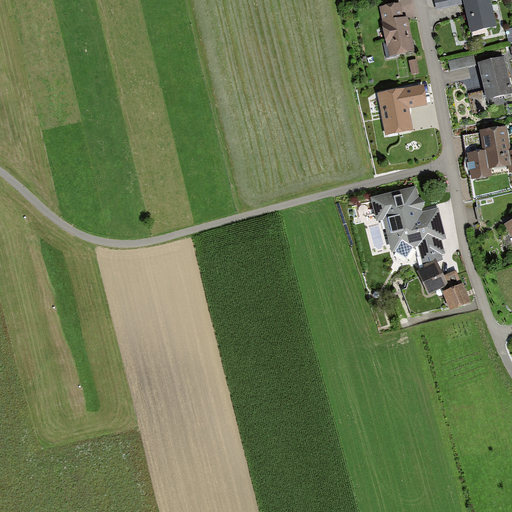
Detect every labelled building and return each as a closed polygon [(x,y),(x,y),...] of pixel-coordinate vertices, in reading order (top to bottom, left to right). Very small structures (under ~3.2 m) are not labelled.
[(433,0),(436,10),(463,4),(462,0),(433,0)] [(497,27),(490,0),(462,0),(463,4),(466,16),(470,33),(497,27)] [(400,2),(379,6),(384,27),(383,28),(386,44),(384,44),(387,59),(397,56),(397,55),(415,51),(408,16),(403,17),(400,2)] [(474,55),(448,61),(451,71),(476,65),(474,55)] [(511,92),(511,86),(505,56),(478,62),(485,91),(486,97),(487,99),(511,92)] [(417,60),(409,61),(412,76),(420,74),(417,60)] [(424,84),(377,93),(385,135),(413,130),(409,108),(428,105),(424,84)] [(483,91),(483,89),(468,93),(473,112),(487,109),(485,97),(486,97),(485,91),(483,91)] [(507,127),(479,132),(480,134),(463,137),(466,157),(465,162),(464,168),(467,174),(470,178),(474,198),(502,192),(497,169),(509,167),(510,174),(511,173),(511,151),(511,152),(507,127)] [(416,187),(371,199),(377,224),(383,222),(392,255),(396,254),(407,260),(413,249),(418,247),(423,266),(436,260),(438,263),(444,260),(442,256),(446,255),(443,241),(447,240),(439,209),(423,213),(422,210),(425,204),(419,199),(416,187)] [(493,204),(477,207),(480,222),(496,219),(493,204)] [(425,270),(417,274),(418,278),(409,282),(405,297),(412,317),(448,308),(450,313),(471,304),(463,285),(462,285),(457,271),(444,276),(438,263),(436,260),(423,266),(425,270)]
